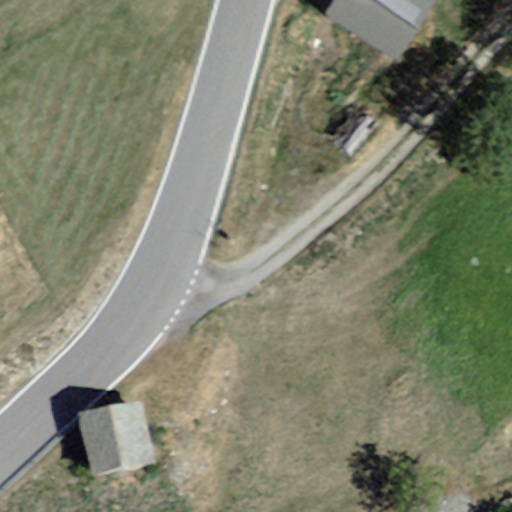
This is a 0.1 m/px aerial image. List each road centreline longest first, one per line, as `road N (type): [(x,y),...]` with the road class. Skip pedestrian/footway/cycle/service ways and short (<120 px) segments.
road 1 (tertiary): [(0,452),(97,362),(140,306),(172,242),(244,0)]
road 2 (track): [(140,306),(213,295),(292,251),(511,27)]
